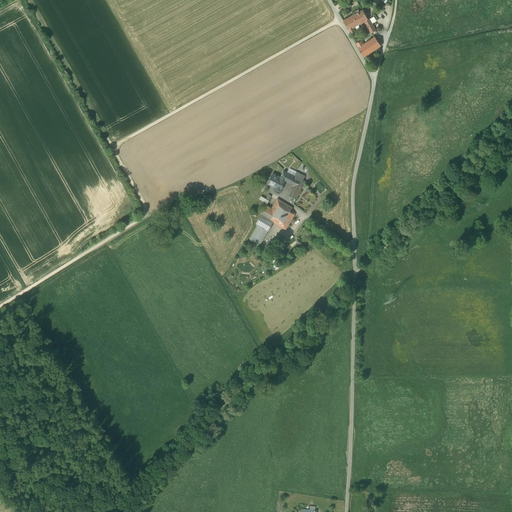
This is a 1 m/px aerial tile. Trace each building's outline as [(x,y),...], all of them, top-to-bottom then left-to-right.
[(363,10),(355,14),(360,24),(364,22),(368,19),(363,10)] [(353,28),(360,24),(355,14),(343,20),(349,30),(351,34),(355,31),(353,28)] [(371,34),(372,34),(375,32),(368,19),(364,22),(371,34)] [(368,19),(375,32),(377,31),(372,23),(370,19),(368,19)] [(375,37),(364,44),(358,48),(363,57),(381,46),(375,37)] [(286,173),(289,174),(294,177),(295,174),(297,172),(289,168),(286,173)] [(295,174),(294,177),(302,181),(305,176),(297,171),(297,172),(295,174)] [(283,172),(280,177),(275,188),(274,190),(279,193),(286,181),(289,174),(286,173),(283,172)] [(267,184),(275,188),(280,177),(273,173),(267,184)] [(291,183),(294,177),(289,174),(286,181),(291,183)] [(302,181),(294,177),(291,183),(294,185),(291,189),(293,190),(288,199),(294,202),(304,182),(303,182),(302,181)] [(271,209),(275,211),(281,201),(278,199),(271,209)] [(267,213),(265,216),(269,219),(274,222),(285,229),(285,228),(287,226),(292,217),(288,214),(292,208),(281,201),(275,211),(277,213),(278,214),(275,218),(267,213)] [(267,213),(275,218),(278,214),(277,213),(275,211),(271,209),(266,206),(261,214),(265,216),(267,213)] [(264,228),(265,226),(269,219),(265,216),(261,214),(256,224),(258,225),(264,228)] [(274,222),(269,219),(265,226),(264,228),(268,231),(274,222)] [(250,239),(260,245),(268,231),(264,228),(258,225),(250,239)]
